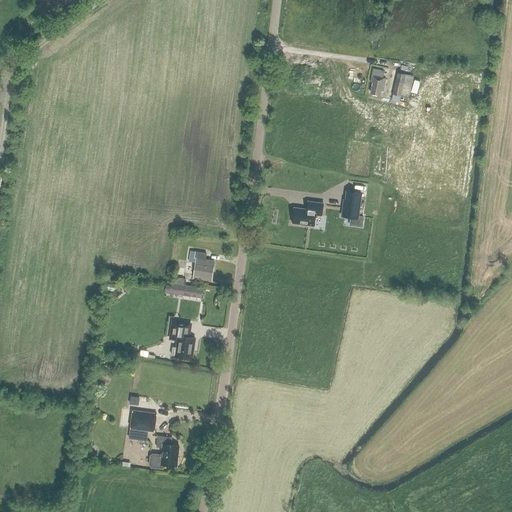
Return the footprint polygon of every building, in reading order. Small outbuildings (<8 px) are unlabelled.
[(379,95),(380,91),(383,92),(386,79),(382,78),(384,71),(373,69),(370,82),(373,83),(371,94),(379,95)] [(405,75),(397,74),(392,95),(400,97),(405,75)] [(288,209),(289,197),(281,196),(282,184),(272,183),(272,186),(267,186),(265,207),(288,209)] [(344,200),(342,216),(353,218),(357,219),(357,222),(362,223),(363,217),(358,217),(361,194),(347,192),(346,200),(344,200)] [(293,209),(292,215),(293,215),(292,223),(300,224),(300,226),(308,227),(308,225),(314,226),(316,215),(322,216),(323,204),(308,202),(307,210),(294,208),(294,209),(293,209)] [(288,244),(307,245),(309,227),(290,226),(288,244)] [(214,261),(205,260),(206,254),(191,251),(189,262),(196,263),(193,279),(204,281),(205,276),(212,277),(214,261)] [(201,298),(203,288),(172,283),(172,286),(165,285),(164,293),(201,298)] [(123,293),(119,288),(113,291),(118,297),(123,293)] [(190,324),(173,322),(170,339),(178,340),(177,348),(173,347),(170,349),(170,353),(171,355),(175,356),(175,357),(192,359),(195,338),(188,337),(190,324)] [(130,404),(138,405),(139,398),(131,397),(130,404)] [(154,432),(157,414),(133,411),(130,428),(154,432)] [(179,446),(171,445),(172,438),(158,436),(156,447),(162,448),(162,455),(153,455),(151,456),(150,465),(152,467),(162,468),(164,467),(165,465),(177,466),(179,446)]
